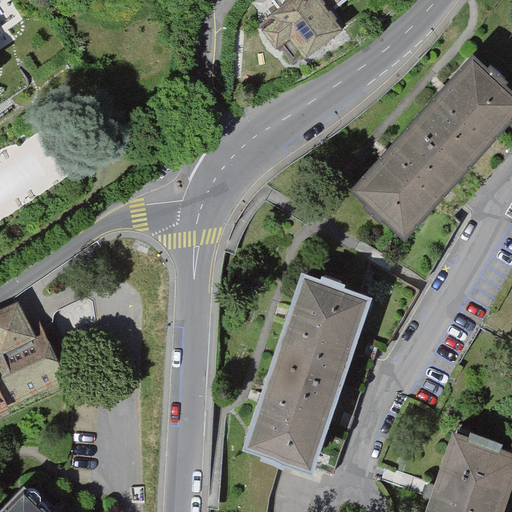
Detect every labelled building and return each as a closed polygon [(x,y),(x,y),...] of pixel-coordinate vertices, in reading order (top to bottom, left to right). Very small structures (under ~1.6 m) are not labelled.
[(274,0),(279,8),(273,11),(278,19),(266,28),(275,41),(289,31),(303,52),(341,25),(328,7),(337,0),(274,0)] [(511,91),(476,59),(356,190),(404,235),(511,117),(511,91)] [(268,363),(338,388),(371,296),(301,271),(268,363)] [(29,328),(18,303),(0,311),(0,409),(6,406),(5,404),(65,375),(40,323),(29,328)] [(236,450),(306,475),(338,388),(268,363),(236,450)] [(500,511),(511,479),(511,451),(452,431),(424,511),(500,511)] [(4,511),(50,511),(27,490),(4,511)]
